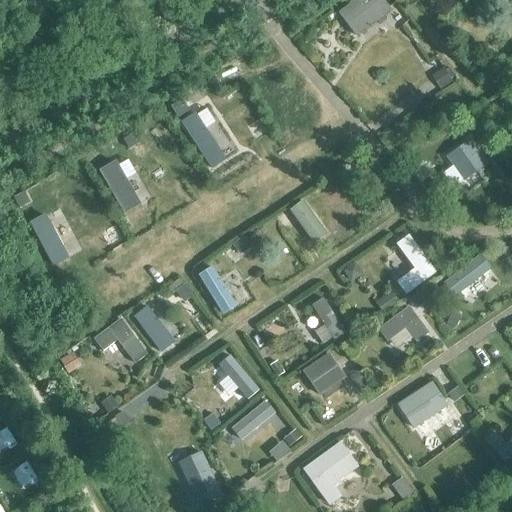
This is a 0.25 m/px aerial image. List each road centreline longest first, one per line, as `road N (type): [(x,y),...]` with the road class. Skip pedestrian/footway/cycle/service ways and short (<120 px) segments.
road 1 (unclassified): [(0,149),(242,0)]
road 2 (unknown): [(511,302),(384,403)]
